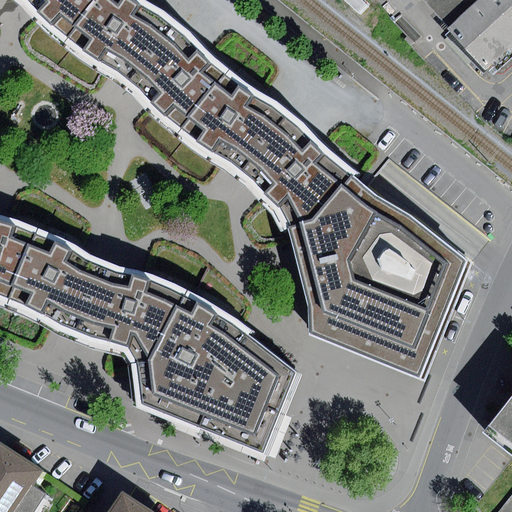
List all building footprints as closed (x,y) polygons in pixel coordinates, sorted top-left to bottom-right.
[(29,0),(37,11),(51,24),(68,37),(99,0),(29,0)] [(130,79),(172,27),(160,17),(140,6),(131,0),(99,0),(68,37),(84,51),(101,62),(119,71),(130,79)] [(424,0),(450,28),(480,0),(424,0)] [(511,0),(480,0),(450,28),(448,30),(485,71),(511,46),(511,0)] [(182,129),(226,75),(211,64),(198,52),(184,36),(183,35),(172,27),(130,79),(140,89),(153,101),(165,116),(182,129)] [(241,170),(286,118),(271,107),(253,99),(238,87),(226,75),(182,129),(199,142),(216,153),(232,163),(241,170)] [(314,223),(351,177),(324,156),(311,143),(298,127),(291,122),(286,118),(241,170),(249,176),(259,184),(266,194),(280,207),(292,229),(314,223)] [(314,223),(292,229),(310,307),(310,334),(422,380),(467,263),(410,216),(378,199),(351,177),(314,223)] [(0,294),(10,299),(36,235),(17,226),(0,221),(0,294)] [(76,331),(100,266),(91,263),(86,262),(70,251),(56,243),(36,235),(10,299),(43,314),(64,326),(67,327),(76,331)] [(152,280),(100,266),(76,331),(109,342),(128,347),(139,362),(152,361),(182,296),(152,280)] [(139,362),(144,405),(263,452),(296,373),(232,325),(182,296),(152,361),(139,362)] [(511,399),(485,434),(511,455),(511,399)] [(0,511),(34,511),(46,496),(33,487),(43,473),(0,444),(0,511)] [(155,511),(127,493),(114,511),(155,511)]
